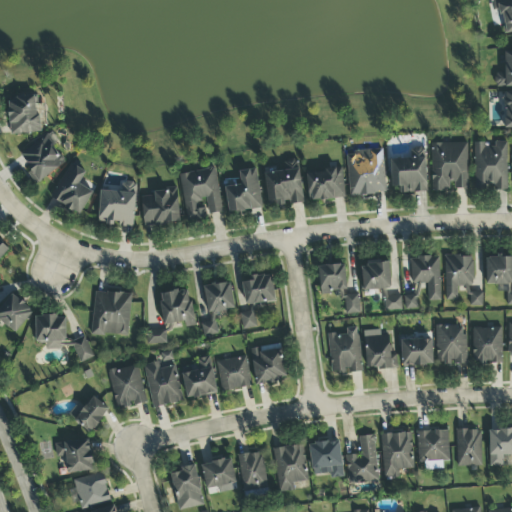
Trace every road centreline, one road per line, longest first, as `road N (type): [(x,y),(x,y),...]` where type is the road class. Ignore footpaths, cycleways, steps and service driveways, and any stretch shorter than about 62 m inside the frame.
road 1 (residential): [(511,215),(364,221),(119,262),(46,236),(0,186)]
road 2 (residential): [(511,396),(320,411),(136,440)]
road 3 (residential): [(290,231),(320,411)]
